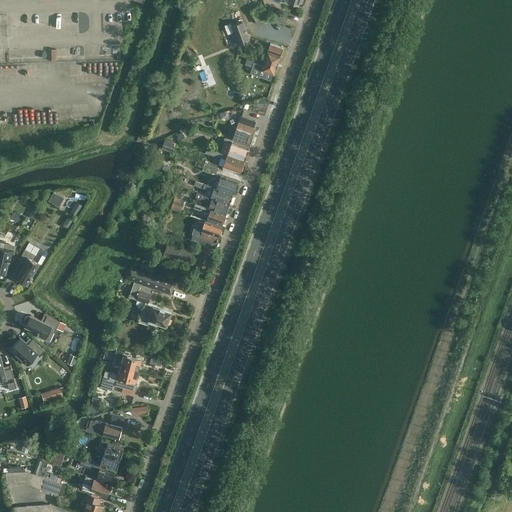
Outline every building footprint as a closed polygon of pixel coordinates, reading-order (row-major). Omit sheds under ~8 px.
[(249,11),(255,24),(267,18),(260,5),(249,11)] [(286,18),(275,14),(272,20),(284,24),(286,18)] [(238,45),(250,41),(242,21),(231,25),(238,45)] [(273,74),(282,47),(269,43),(261,67),(254,64),(253,68),(273,74)] [(250,145),(254,134),(255,128),(253,127),(255,121),(240,116),(232,139),(250,145)] [(180,131),(176,134),(180,140),(184,137),(180,131)] [(220,152),(221,153),(244,161),(247,152),(248,147),(231,141),(232,139),(224,136),(223,141),(224,141),(220,152)] [(161,147),(170,150),(173,143),(163,139),(161,147)] [(221,153),(220,152),(206,147),(205,152),(220,157),(220,155),(225,157),(222,166),(240,172),(241,170),(242,169),(243,167),(242,166),(244,161),(221,153)] [(216,174),(216,172),(218,167),(204,162),(202,169),(216,174)] [(208,180),(207,184),(233,193),(237,180),(216,172),(216,174),(214,177),(211,178),(208,180)] [(195,180),(194,184),(201,187),(204,187),(207,188),(205,195),(229,203),(233,193),(207,184),(195,180)] [(63,198),(52,191),(46,201),(58,207),(63,198)] [(196,192),(195,196),(211,202),(209,207),(226,213),(229,203),(205,195),(196,192)] [(181,210),(182,205),(178,204),(180,199),(175,197),(171,207),(181,210)] [(81,205),(76,202),(70,212),(75,215),(81,205)] [(195,203),(193,207),(209,213),(207,218),(222,224),(226,213),(209,207),(195,203)] [(68,215),(62,225),(67,228),(73,218),(68,215)] [(203,244),(213,248),(215,242),(216,242),(221,226),(206,220),(205,220),(200,236),(199,235),(197,242),(203,244)] [(162,254),(166,243),(140,233),(136,245),(162,254)] [(187,264),(193,247),(168,238),(162,255),(187,264)] [(5,242),(0,241),(0,271),(5,272),(8,259),(10,260),(10,258),(12,259),(14,250),(4,247),(5,242)] [(24,264),(16,277),(18,278),(17,280),(24,285),(25,282),(27,283),(30,277),(32,278),(33,277),(31,276),(39,263),(41,264),(48,252),(29,241),(17,261),(24,264)] [(214,248),(213,248),(203,244),(200,253),(195,251),(193,257),(198,259),(194,269),(205,273),(214,248)] [(171,294),(175,281),(130,265),(126,278),(134,281),(129,296),(137,299),(136,303),(139,308),(142,310),(139,321),(148,324),(149,321),(165,327),(170,312),(159,308),(160,307),(148,303),(153,288),(171,294)] [(54,332),(60,321),(47,314),(44,321),(30,315),(30,316),(29,316),(28,316),(27,316),(26,316),(25,316),(25,317),(24,317),(24,318),(24,319),(23,319),(23,320),(23,321),(23,322),(24,322),(24,323),(25,323),(25,324),(26,324),(25,325),(37,331),(36,333),(37,333),(37,335),(45,339),(49,330),(54,332)] [(27,344),(20,337),(9,349),(27,365),(37,354),(39,356),(45,350),(32,339),(27,344)] [(113,364),(120,366),(138,371),(141,359),(131,357),(132,355),(124,353),(125,351),(117,349),(113,364)] [(75,356),(69,353),(65,363),(71,366),(75,356)] [(16,387),(11,367),(4,369),(0,355),(0,354),(0,379),(1,379),(2,384),(7,383),(9,389),(16,387)] [(135,382),(138,371),(120,366),(118,374),(105,370),(100,387),(114,390),(115,385),(135,391),(137,383),(135,382)] [(61,387),(41,393),(43,401),(63,395),(61,387)] [(25,396),(17,398),(20,408),(27,406),(25,396)] [(96,416),(101,399),(92,396),(87,413),(96,416)] [(146,406),(131,408),(132,415),(147,414),(146,406)] [(119,439),(122,427),(91,419),(89,427),(87,426),(86,430),(119,439)] [(97,450),(104,453),(120,459),(124,447),(108,442),(107,443),(101,441),(100,441),(97,449),(97,450)] [(64,455),(53,451),(49,461),(60,465),(64,455)] [(101,461),(91,458),(89,462),(100,466),(101,464),(116,469),(118,465),(120,464),(121,461),(120,459),(104,453),(101,461)] [(82,460),(80,464),(91,468),(88,476),(93,478),(111,484),(112,483),(114,482),(114,480),(113,478),(115,473),(100,468),(100,466),(89,462),(82,460)] [(42,461),(37,475),(38,475),(44,477),(48,479),(53,465),(42,461)] [(17,483),(23,483),(25,472),(16,472),(17,483)] [(28,485),(33,473),(28,472),(25,472),(23,483),(28,485)] [(38,475),(37,475),(33,473),(28,485),(34,487),(38,475)] [(40,489),(44,477),(38,475),(34,487),(40,489)] [(50,479),(48,479),(44,477),(40,489),(46,491),(50,479)] [(111,484),(93,478),(91,485),(83,482),(81,488),(107,497),(109,491),(111,492),(113,486),(111,486),(111,484)] [(51,493),(55,481),(50,479),(46,491),(51,493)] [(55,481),(51,493),(57,495),(61,483),(55,481)] [(101,511),(104,505),(99,503),(101,497),(87,493),(85,499),(88,499),(83,511),(101,511)]
